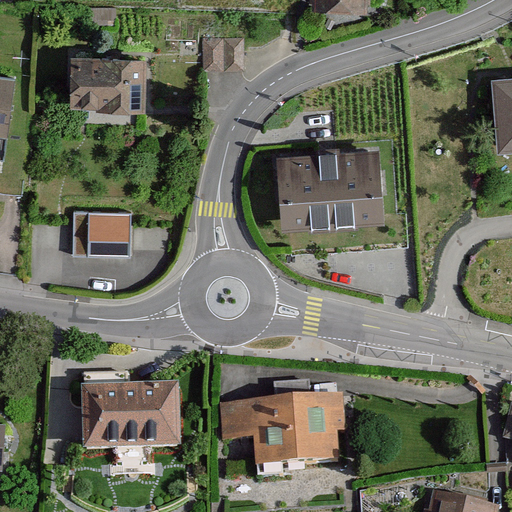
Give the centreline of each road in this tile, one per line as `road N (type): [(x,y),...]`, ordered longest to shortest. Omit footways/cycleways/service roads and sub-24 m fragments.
road 1 (residential): [(492,0),(447,23),(284,75),(239,115)]
road 2 (residential): [(193,309),(116,319),(0,303)]
road 3 (residential): [(448,341),(263,308)]
road 4 (residential): [(239,115),(212,179),(198,276)]
road 5 (residential): [(511,228),(479,232),(455,250),(445,296),(448,341)]
road 6 (residential): [(246,266),(228,188),(239,115)]
